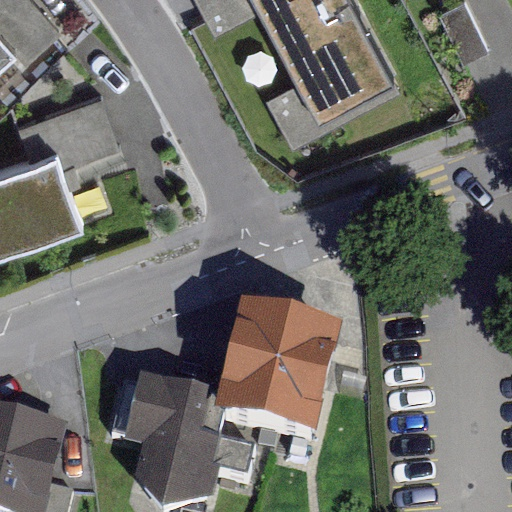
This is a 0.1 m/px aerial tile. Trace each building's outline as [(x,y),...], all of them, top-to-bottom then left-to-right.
[(0,0),(0,65),(22,46),(36,62),(66,35),(34,0),(0,0)] [(337,0),(268,0),(283,28),(337,0)] [(34,154),(0,167),(0,254),(91,220),(73,173),(129,152),(106,93),(23,126),(34,154)] [(320,443),(346,340),(245,314),(224,401),(223,403),(220,418),(274,431),(274,432),(320,443)] [(147,381),(129,451),(148,456),(141,486),(221,506),(229,476),(261,484),(274,431),(220,418),(224,401),(147,381)] [(0,511),(54,511),(76,429),(0,410),(0,511)]
